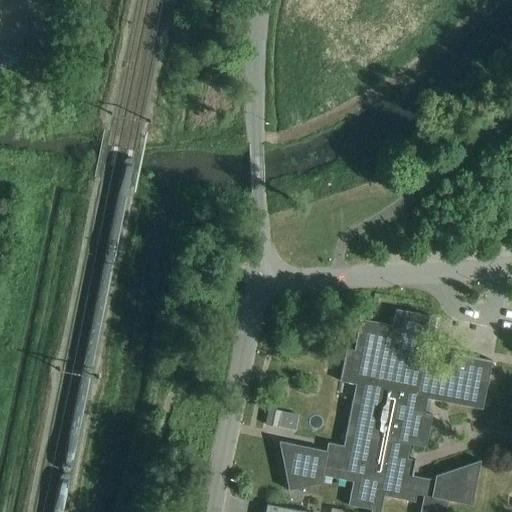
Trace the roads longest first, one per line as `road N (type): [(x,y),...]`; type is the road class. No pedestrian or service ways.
road 1 (unclassified): [(257,276),(253,57),(260,0)]
road 2 (unclassified): [(211,511),(257,276)]
road 3 (unclassified): [(434,274),(257,276)]
road 4 (residential): [(434,274),(460,313),(476,317),(497,304),(497,271)]
